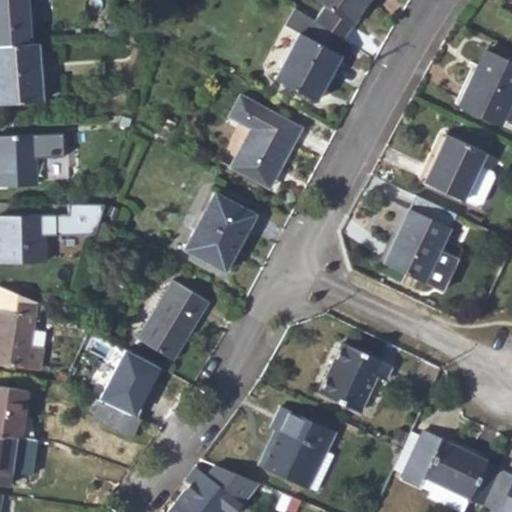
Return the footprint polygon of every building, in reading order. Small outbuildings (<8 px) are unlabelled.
[(0,0),(0,45),(27,44),(23,0),(0,0)] [(314,0),(320,4),(311,19),(339,38),(367,0),(314,0)] [(272,78),(308,97),(320,74),(326,77),(337,55),(296,32),(272,78)] [(0,104),(39,101),(36,44),(27,44),(0,45),(0,104)] [(457,106),(498,125),(511,95),(511,65),(483,52),(457,106)] [(228,166),(261,184),(271,167),(276,169),(297,128),(237,96),(226,116),(248,127),(228,166)] [(44,134),(31,135),(32,158),(45,157),(44,134)] [(0,136),(0,186),(33,185),(32,158),(31,135),(0,136)] [(484,154),(445,135),(422,183),(462,201),(463,199),(476,205),(480,203),(492,178),(491,173),(478,167),(484,154)] [(211,193),(181,248),(221,270),(252,215),(211,193)] [(103,215),(112,218),(115,209),(107,206),(103,215)] [(382,264),(422,282),(448,228),(408,210),(382,264)] [(462,219),(477,226),(480,220),(465,213),(462,219)] [(0,215),(0,264),(42,263),(41,214),(0,215)] [(134,338),(168,359),(205,302),(171,280),(134,338)] [(0,362),(39,367),(41,347),(27,345),(30,329),(31,314),(0,311),(0,362)] [(27,345),(41,347),(43,331),(30,329),(27,345)] [(319,393),(358,411),(375,377),(382,381),(389,367),(341,344),(319,393)] [(74,373),(68,386),(97,399),(136,418),(138,420),(144,405),(105,385),(101,391),(92,386),(94,383),(74,373)] [(0,385),(0,433),(18,437),(24,389),(0,385)] [(128,436),(136,418),(97,399),(89,416),(128,436)] [(266,430),(271,431),(277,435),(261,468),(318,495),(334,459),(325,454),(335,434),(277,407),(266,430)] [(466,501),(467,500),(485,460),(422,430),(401,475),(419,484),(421,480),(466,501)] [(255,466),(261,468),(277,435),(271,431),(255,466)] [(33,449),(34,439),(18,437),(0,433),(0,484),(6,485),(9,468),(14,447),(27,449),(33,449)] [(9,468),(22,470),(27,449),(14,447),(9,468)] [(467,500),(480,507),(482,505),(499,468),(500,467),(485,460),(467,500)] [(482,505),(496,511),(511,477),(511,474),(499,468),(482,505)] [(203,480),(191,471),(181,483),(185,487),(172,505),(181,511),(216,511),(226,498),(218,492),(203,480)] [(226,483),(210,471),(203,480),(218,492),(226,483)] [(511,511),(511,477),(496,511),(495,511),(511,511)] [(295,511),(300,503),(289,499),(283,511),(295,511)]
